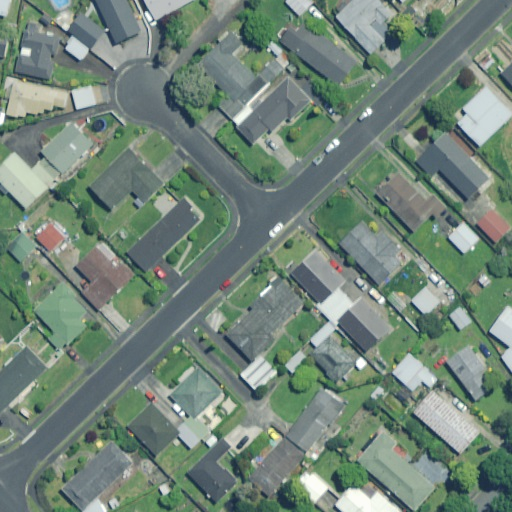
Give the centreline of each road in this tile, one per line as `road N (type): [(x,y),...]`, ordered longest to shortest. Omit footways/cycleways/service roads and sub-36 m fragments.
road 1 (residential): [(0,483),(270,218)]
road 2 (residential): [(270,218),(502,0)]
road 3 (residential): [(147,92),(270,218)]
